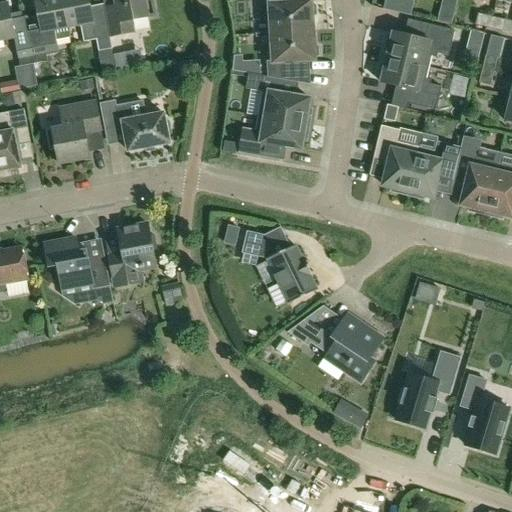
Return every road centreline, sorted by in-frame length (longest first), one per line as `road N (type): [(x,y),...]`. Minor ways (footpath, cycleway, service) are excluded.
road 1 (residential): [(330,211),(191,180),(0,214)]
road 2 (residential): [(330,211),(353,57),(349,0)]
road 3 (residential): [(511,505),(384,467)]
